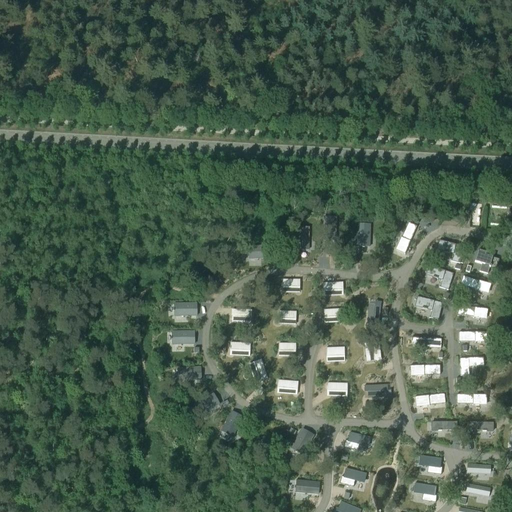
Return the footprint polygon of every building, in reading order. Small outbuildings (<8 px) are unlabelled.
[(323,218),(323,241),(335,241),(336,218),(323,218)] [(408,224),(396,251),(405,254),(416,227),(408,224)] [(357,225),(356,248),(369,248),(370,226),(357,225)] [(296,228),(295,251),(308,251),(308,229),(296,228)] [(440,242),(438,250),(444,252),(444,253),(449,254),(449,253),(454,254),(452,262),(460,264),(464,247),(440,242)] [(270,247),(248,247),(248,260),(271,259),(270,247)] [(477,251),(474,262),(482,265),(479,272),(487,274),(489,267),(496,269),(499,260),(484,256),(485,254),(477,251)] [(430,267),(427,276),(433,278),(433,279),(437,280),(438,279),(443,280),(440,289),(448,291),(453,274),(430,267)] [(342,284),(322,284),(322,292),(342,291),(342,284)] [(274,299),(284,303),(287,294),(278,291),(274,299)] [(418,298),(416,307),(422,308),(422,310),(427,311),(427,310),(432,311),(430,319),(438,321),(442,304),(418,298)] [(196,304),(173,304),(173,317),(196,317),(196,304)] [(368,305),(366,321),(373,321),(372,325),(378,326),(380,308),(374,308),(374,305),(368,305)] [(340,310),(323,311),(323,319),(341,318),(340,310)] [(278,312),(278,320),(295,321),(295,313),(278,312)] [(231,316),(231,324),(251,325),(251,317),(231,316)] [(273,332),(283,331),(282,322),(273,323),(273,332)] [(352,332),(350,332),(350,338),(361,338),(360,327),(351,328),(352,332)] [(193,332),(171,333),(171,345),(194,345),(193,332)] [(230,344),(229,351),(249,352),(250,344),(230,344)] [(373,344),(364,345),(366,363),(375,362),(373,344)] [(343,349),(325,349),(326,358),(344,357),(343,349)] [(261,361),(254,363),(260,382),(267,380),(261,361)] [(439,366),(410,367),(411,376),(439,376),(439,366)] [(199,369),(177,370),(178,382),(200,381),(199,369)] [(277,381),(277,389),(297,390),(297,383),(277,381)] [(327,384),(326,392),(346,392),(347,384),(327,384)] [(370,392),(367,392),(367,398),(384,398),(384,391),(387,391),(387,385),(370,386),(370,392)] [(213,395),(193,406),(200,417),(219,406),(213,395)] [(444,395),(414,398),(415,408),(445,404),(444,395)] [(231,413),(221,433),(232,438),(242,418),(231,413)] [(302,430),(290,449),(302,456),(313,436),(302,430)] [(345,442),(343,449),(357,452),(358,446),(368,448),(370,439),(349,434),(347,442),(345,442)] [(419,457),(418,467),(427,468),(426,474),(440,476),(441,469),(440,468),(441,460),(419,457)] [(467,466),(466,474),(490,475),(490,467),(467,466)] [(341,478),(339,485),(352,488),(354,482),(363,485),(366,475),(345,470),(342,478),(341,478)] [(296,481),(295,493),(317,496),(319,483),(296,481)] [(414,484),(412,494),(422,496),(421,502),(435,504),(436,497),(434,496),(436,488),(414,484)] [(467,485),(465,493),(488,498),(490,490),(467,485)] [(335,509),(333,511),(360,511),(340,503),(337,510),(335,509)]
